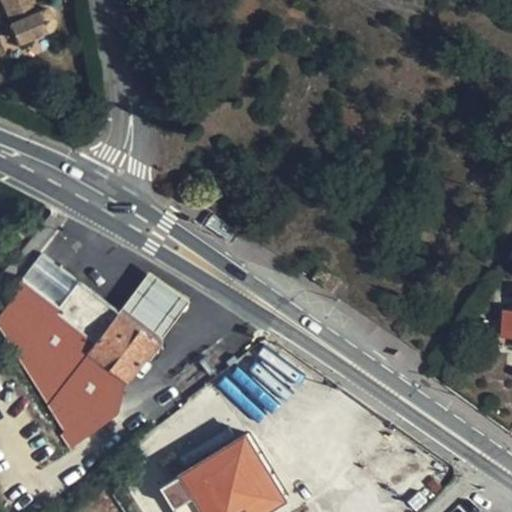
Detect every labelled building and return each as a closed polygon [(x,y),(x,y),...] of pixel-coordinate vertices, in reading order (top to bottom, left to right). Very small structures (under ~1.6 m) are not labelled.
[(4,0),(22,40),(47,29),(50,28),(53,24),(55,23),(56,21),(56,17),(56,15),(54,12),(52,10),(49,8),(47,8),(45,8),(43,9),(36,11),(31,0),(4,0)] [(31,0),(36,11),(43,9),(39,0),(31,0)] [(189,297),(153,268),(122,307),(41,251),(15,281),(21,286),(2,321),(23,353),(57,308),(95,340),(89,348),(125,376),(128,378),(146,355),(189,297)] [(341,277),(321,263),(312,277),(332,291),(341,277)] [(83,432),(125,376),(89,348),(95,340),(57,308),(23,353),(21,358),(76,441),(83,432)] [(511,309),(505,309),(503,335),(511,335),(511,309)] [(261,511),(290,494),(248,428),(163,482),(177,505),(194,494),(205,511),(261,511)] [(96,442),(83,432),(76,441),(79,453),(96,442)]
